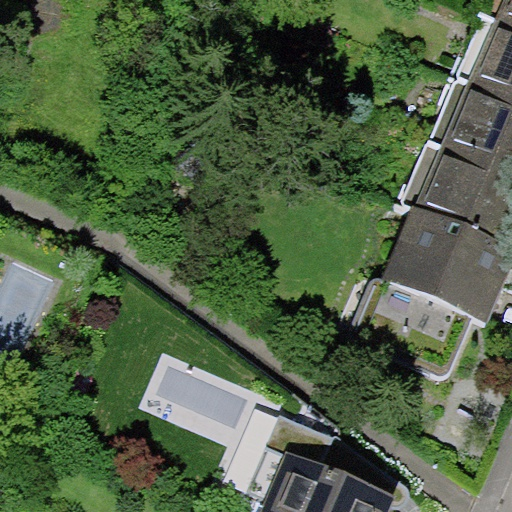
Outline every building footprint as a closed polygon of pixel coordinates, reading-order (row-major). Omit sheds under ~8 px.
[(511,0),(500,29),(511,34),(511,0)] [(468,64),(483,70),(473,93),(511,109),(511,34),(500,29),(486,23),(468,64)] [(463,116),(449,110),(431,150),(511,184),(511,109),(473,93),(463,116)] [(511,184),(431,150),(414,191),(428,197),(418,220),(506,257),(511,242),(511,184)] [(378,311),(426,332),(437,306),(483,325),(492,303),(502,282),(496,279),(506,257),(418,220),(378,311)] [(271,507),(269,511),(385,511),(389,504),(401,487),(336,439),(334,439),(332,440),(280,418),(246,495),(271,507)]
